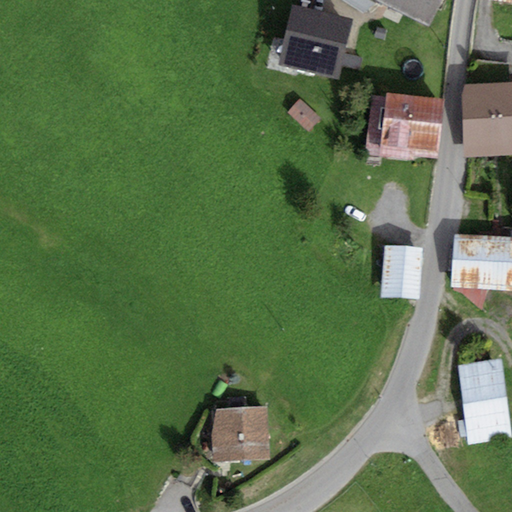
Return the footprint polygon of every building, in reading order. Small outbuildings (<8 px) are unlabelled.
[(371,0),(436,33),(453,0),(371,0)] [(356,23),(295,11),(284,70),(344,82),(356,23)] [(485,90),(507,88),(506,70),(484,71),(485,90)] [(511,89),(471,91),(472,157),(511,156),(511,89)] [(448,106),(392,99),(388,134),(377,133),(374,156),(441,164),(448,106)] [(292,117),(313,134),(323,121),(302,105),(292,117)] [(511,245),(460,242),(457,292),(511,295),(511,245)] [(426,252),(390,250),(387,300),(423,302),(426,252)] [(511,400),(508,365),(465,370),(473,449),(511,445),(511,400)] [(272,416),(218,420),(221,470),(276,466),(272,416)]
